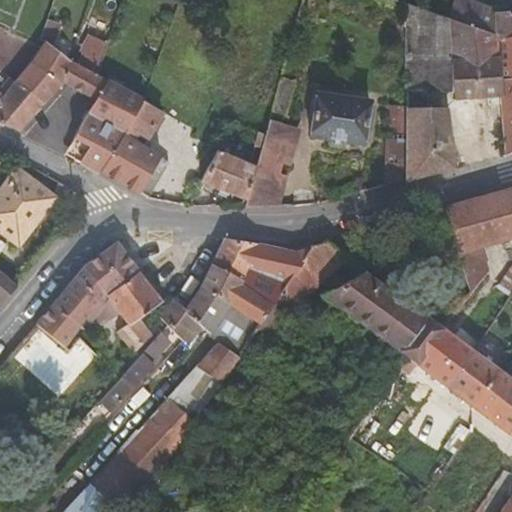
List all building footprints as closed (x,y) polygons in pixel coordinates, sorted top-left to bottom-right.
[(495,12),(461,0),(457,0),(450,20),(495,37),(494,15),(495,12)] [(407,6),(405,79),(452,80),(453,91),(454,101),(488,99),(489,106),(502,105),(506,157),(511,154),(511,81),(499,82),(496,40),(495,37),(450,20),(407,6)] [(511,39),(511,13),(494,15),(495,37),(496,40),(511,39)] [(47,21),(40,42),(44,44),(14,82),(43,105),(61,84),(62,82),(60,81),(62,78),(63,74),(66,70),(70,62),(68,61),(51,48),(60,26),(47,21)] [(86,44),(84,44),(70,62),(66,70),(63,74),(62,78),(60,81),(62,82),(95,100),(105,81),(94,75),(96,71),(102,53),(106,42),(92,37),(86,44)] [(499,82),(511,81),(511,39),(496,40),(499,82)] [(405,79),(405,89),(453,91),(452,80),(405,79)] [(126,131),(141,102),(105,81),(95,100),(90,110),(126,131)] [(0,123),(18,132),(43,105),(14,82),(4,95),(0,93),(0,123)] [(403,181),(453,169),(445,112),(454,101),(453,91),(405,89),(405,107),(404,135),(403,181)] [(369,104),(317,97),(310,138),(362,146),(369,104)] [(101,173),(139,195),(158,159),(161,154),(153,149),(150,153),(133,142),(136,136),(143,141),(151,129),(155,132),(162,120),(178,129),(183,135),(189,139),(193,132),(141,102),(126,131),(101,173)] [(404,135),(405,107),(391,107),(390,134),(404,135)] [(81,163),(101,173),(126,131),(90,110),(74,139),(81,145),(81,163)] [(244,207),(278,207),(297,132),(268,123),(264,136),(261,149),(256,167),(246,199),(244,207)] [(264,136),(258,134),(254,147),(261,149),(264,136)] [(81,145),(74,139),(66,156),(81,163),(81,145)] [(215,152),(200,183),(246,199),(256,167),(215,152)] [(139,195),(148,200),(167,165),(158,159),(139,195)] [(53,200),(18,173),(0,195),(0,232),(17,246),(53,200)] [(511,190),(443,210),(469,294),(469,296),(487,274),(479,246),(511,237),(511,190)] [(229,305),(234,308),(240,312),(234,320),(253,335),(255,331),(316,246),(312,245),(309,250),(297,252),(267,245),(224,238),(199,290),(229,305)] [(117,241),(83,267),(106,297),(140,275),(117,241)] [(316,246),(255,331),(271,341),(294,305),(345,260),(322,243),(316,246)] [(108,299),(106,297),(83,267),(35,325),(68,352),(79,339),(74,334),(79,328),(84,332),(94,318),(108,299)] [(0,306),(0,307),(17,288),(0,273),(0,306)] [(398,353),(402,356),(414,364),(440,329),(363,273),(322,297),(383,342),(361,371),(358,368),(350,380),(369,393),(398,353)] [(108,299),(94,318),(99,326),(119,314),(127,324),(129,326),(138,319),(161,303),(140,275),(106,297),(108,299)] [(173,299),(159,318),(167,327),(178,340),(182,344),(183,343),(188,347),(201,327),(209,333),(229,305),(199,290),(186,311),(173,299)] [(138,319),(129,326),(127,324),(117,331),(133,354),(151,338),(138,319)] [(216,344),(238,358),(253,335),(234,320),(216,344)] [(455,333),(449,328),(445,333),(451,338),(455,333)] [(445,388),(471,353),(451,338),(445,333),(440,329),(414,364),(445,388)] [(111,412),(152,368),(147,364),(169,341),(161,333),(154,341),(121,377),(114,385),(99,401),(111,412)] [(79,339),(68,352),(64,356),(81,372),(96,355),(79,339)] [(113,511),(114,511),(134,488),(175,454),(238,358),(216,344),(210,350),(74,501),(63,511),(113,511)] [(509,435),(511,431),(511,382),(471,353),(445,388),(474,408),(509,435)] [(396,366),(393,370),(399,374),(402,370),(396,366)] [(121,377),(113,370),(106,378),(114,385),(121,377)] [(156,372),(149,380),(162,392),(170,384),(156,372)] [(428,391),(418,383),(407,397),(418,405),(428,391)] [(450,449),(456,453),(471,431),(465,427),(450,449)] [(511,511),(511,498),(502,511),(511,511)]
